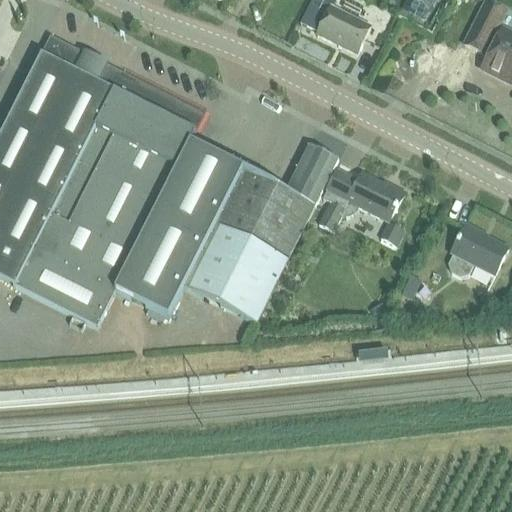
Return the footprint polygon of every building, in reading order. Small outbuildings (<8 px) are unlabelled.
[(325,0),(312,0),(299,26),(317,35),(315,38),(357,60),(372,32),(333,12),(336,5),(325,0)] [(424,25),(430,12),(436,0),(405,0),(408,1),(402,11),(415,18),(413,20),(424,25)] [(511,39),(502,34),(502,35),(498,32),(507,16),(487,5),(464,49),(484,59),(485,58),(490,60),(482,74),(511,88),(511,39)] [(190,148),(195,137),(204,119),(125,79),(50,41),(0,140),(0,284),(97,333),(115,297),(141,310),(166,257),(216,161),(190,148)] [(434,58),(436,65),(445,62),(440,48),(398,62),(404,82),(424,75),(420,63),(434,58)] [(334,64),(345,73),(353,63),(342,54),(334,64)] [(208,255),(188,294),(257,329),(339,164),(310,149),(286,196),(249,177),(208,255)] [(166,257),(141,310),(168,323),(184,292),(188,294),(208,255),(249,177),(243,174),(216,161),(166,257)] [(323,203),(330,207),(320,229),(334,236),(345,214),(349,206),(390,227),(396,215),(397,216),(406,199),(390,190),(389,192),(363,179),(359,186),(337,175),(323,203)] [(390,227),(381,243),(397,251),(406,235),(390,227)] [(494,281),(508,253),(483,240),(484,239),(466,230),(458,247),(459,247),(453,259),(494,281)] [(415,298),(407,302),(413,316),(422,312),(415,298)] [(384,307),(370,315),(376,325),(389,316),(384,307)]
